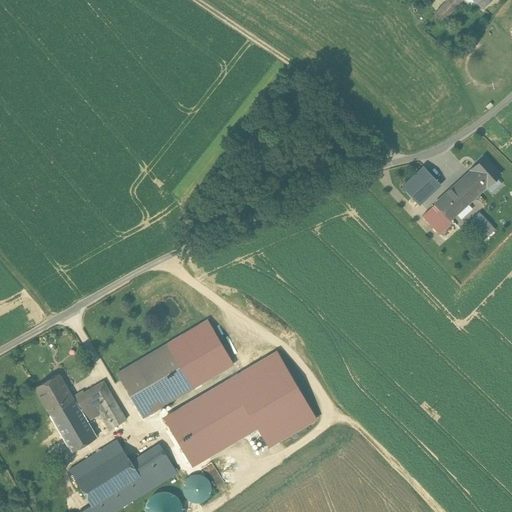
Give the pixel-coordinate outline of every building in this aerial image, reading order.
[(446,0),(446,1),(435,13),(443,20),(461,0),(446,0)] [(489,0),(473,0),(482,8),(489,0)] [(282,79),(271,89),(277,94),(287,84),(282,79)] [(499,174),(484,158),(470,170),(471,171),(485,186),(486,187),(489,183),(499,174)] [(423,166),(416,173),(402,187),(419,205),(441,184),(423,166)] [(471,171),(459,182),(474,197),(485,186),(471,171)] [(499,174),(489,183),(495,189),(504,180),(499,174)] [(459,182),(436,204),(437,206),(438,206),(450,219),(457,213),(467,204),(474,197),(459,182)] [(467,204),(457,213),(462,218),(471,208),(467,204)] [(437,206),(425,217),(432,224),(437,220),(444,227),(451,220),(450,219),(438,206),(437,206)] [(474,218),(485,230),(490,225),(479,213),(474,218)] [(485,230),(474,218),(468,224),(479,235),(485,230)] [(444,227),(437,220),(432,224),(440,232),(444,227)] [(167,344),(117,373),(143,417),(193,387),(167,344)] [(310,422),(276,353),(158,410),(185,464),(255,430),(262,445),(310,422)] [(74,399),(59,373),(34,388),(72,451),(96,437),(87,421),(79,408),(74,399)] [(103,381),(93,387),(99,398),(109,392),(103,381)] [(93,387),(74,399),(79,408),(95,398),(96,399),(99,398),(93,387)] [(99,398),(96,399),(111,425),(112,428),(126,420),(109,392),(99,398)] [(95,398),(79,408),(87,421),(100,413),(108,427),(111,425),(96,399),(95,398)] [(117,440),(70,470),(92,505),(93,506),(140,476),(132,463),(117,440)] [(160,445),(132,463),(140,476),(169,458),(160,445)] [(169,458),(140,476),(149,490),(178,472),(169,458)] [(211,494),(212,488),(211,483),(208,478),(203,475),(198,474),(192,475),(187,478),(184,483),(183,489),(184,494),(188,499),(192,502),(198,503),(204,502),(208,499),(211,494)] [(140,476),(93,506),(96,511),(115,511),(149,490),(140,476)]
